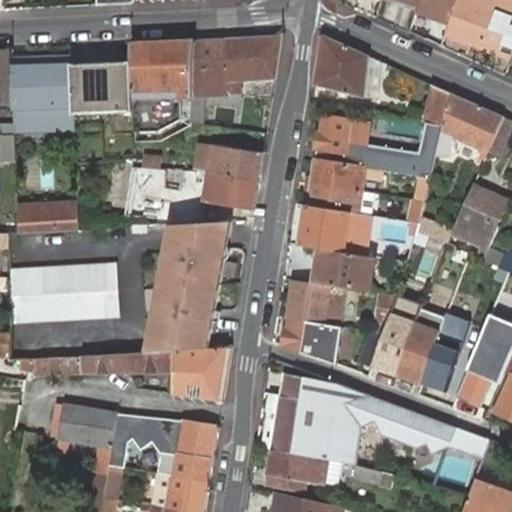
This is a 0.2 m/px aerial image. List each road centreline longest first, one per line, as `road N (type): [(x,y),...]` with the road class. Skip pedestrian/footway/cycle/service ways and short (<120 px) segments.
road 1 (residential): [(248,345),(308,13)]
road 2 (residential): [(308,13),(0,30)]
road 3 (residential): [(248,345),(511,439)]
road 4 (residential): [(243,417),(51,393),(39,421)]
road 5 (residential): [(511,104),(308,13)]
